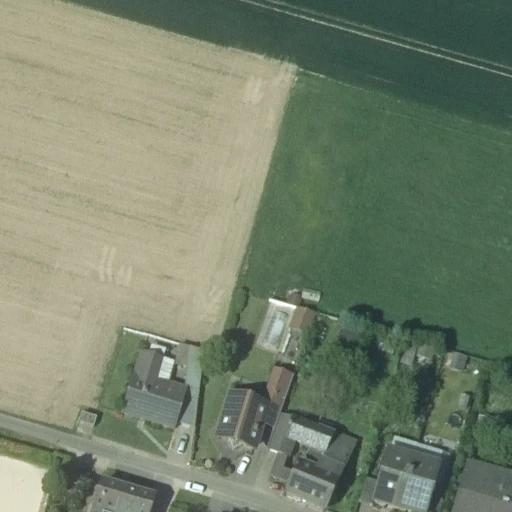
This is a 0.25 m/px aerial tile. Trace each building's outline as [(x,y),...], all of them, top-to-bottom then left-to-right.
[(314,336),(317,310),(266,305),(262,348),(276,349),(277,332),(314,336)] [(162,363),(142,356),(135,379),(133,379),(121,415),(146,422),(145,423),(174,432),(175,427),(183,401),(185,395),(155,385),(162,363)] [(197,405),(183,401),(175,427),(193,432),(197,405)] [(263,411),(229,401),(221,427),(219,428),(232,454),(242,449),(252,452),(261,425),(261,424),(261,423),(264,412),(263,411)] [(283,407),(266,401),(263,411),(264,412),(261,423),(261,424),(261,425),(275,429),(279,417),(283,407)] [(96,420),(81,416),(78,426),(93,430),(96,420)] [(290,422),(279,417),(275,429),(267,452),(278,456),(281,449),(284,440),(290,422)] [(309,429),(290,422),(284,440),(292,444),(303,448),(309,429)] [(332,438),(309,429),(303,448),(311,452),(324,457),(332,438)] [(353,447),(332,438),(324,457),(345,465),(353,447)] [(292,444),(284,440),(281,449),(289,452),(292,444)] [(441,455),(416,448),(411,463),(412,463),(437,470),(441,455)] [(278,456),(271,478),(292,486),(295,477),(283,472),(289,452),(281,449),(278,456)] [(324,457),(311,452),(308,458),(316,462),(315,464),(319,466),(324,457)] [(411,463),(387,455),(379,485),(373,505),(397,511),(398,511),(412,463),(411,463)] [(345,465),(324,457),(319,466),(316,475),(336,484),(345,465)] [(316,462),(308,458),(303,470),(316,475),(319,466),(315,464),(316,462)] [(437,470),(412,463),(398,511),(425,511),(428,501),(437,470)] [(490,473),(466,466),(453,511),(511,511),(511,496),(485,489),(490,473)] [(303,470),(299,468),(292,486),(287,498),(321,511),(323,511),(336,484),(316,475),(303,470)] [(379,485),(365,481),(358,504),(372,508),(373,505),(379,485)] [(149,511),(153,501),(101,486),(92,511),(149,511)] [(440,511),(442,505),(428,501),(425,511),(440,511)]
